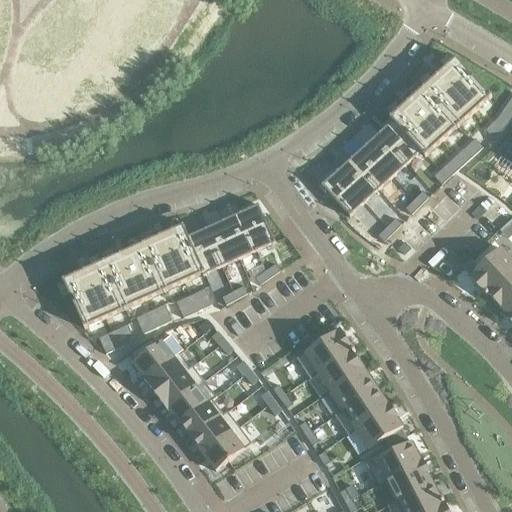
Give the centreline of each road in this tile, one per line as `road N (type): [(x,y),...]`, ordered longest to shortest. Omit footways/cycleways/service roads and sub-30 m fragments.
road 1 (residential): [(0,294),(40,255),(96,222),(265,163)]
road 2 (residential): [(195,511),(84,362),(0,294)]
road 3 (residential): [(488,511),(368,306)]
road 4 (residential): [(265,163),(318,133),(428,7)]
road 5 (residential): [(0,344),(48,387),(149,511)]
road 6 (residential): [(367,290),(401,287),(441,307),(511,373)]
road 7 (residential): [(265,163),(347,276),(367,290)]
